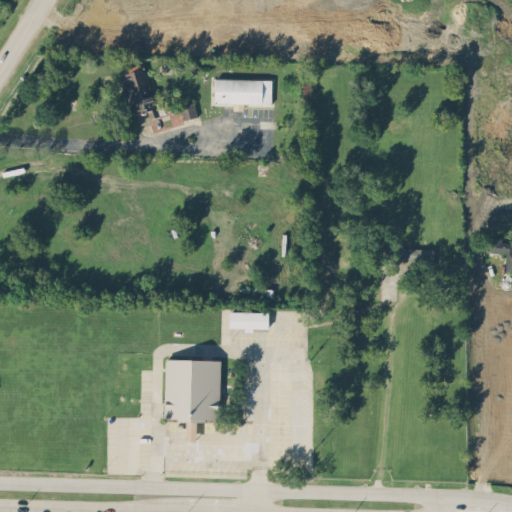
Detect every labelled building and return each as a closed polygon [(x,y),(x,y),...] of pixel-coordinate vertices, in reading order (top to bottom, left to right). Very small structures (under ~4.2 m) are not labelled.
[(130,114),(147,110),(149,118),(159,116),(146,62),(119,69),(130,114)] [(214,102),(271,103),(271,78),(214,77),(214,102)] [(181,117),(195,117),(194,103),(180,103),(181,117)] [(511,238),(488,237),(487,251),(504,252),(504,271),(511,271),(511,250),(511,238)] [(433,247),(397,247),(397,262),(433,262),(433,247)] [(268,328),(268,311),(229,310),(229,328),(268,328)] [(220,358),(164,357),(163,418),(185,418),(185,440),(194,440),(195,419),(218,419),(220,358)]
